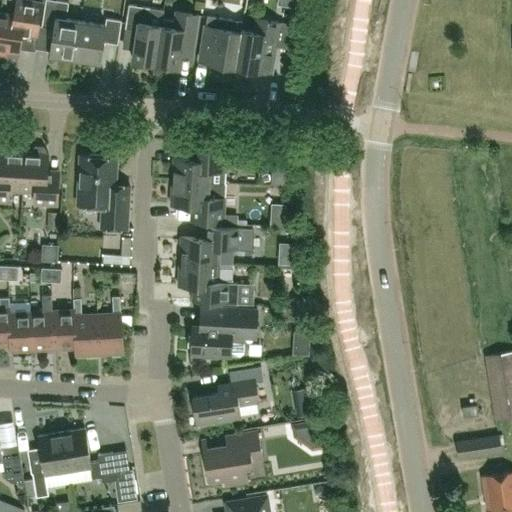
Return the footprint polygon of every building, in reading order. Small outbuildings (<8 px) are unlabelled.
[(39,30),(43,1),(33,0),(16,0),(14,14),(1,12),(0,17),(0,54),(5,56),(6,52),(19,54),(23,27),(39,30)] [(75,58),(81,20),(66,18),(69,2),(58,0),(45,0),(42,25),(54,27),(50,55),(75,58)] [(132,59),(155,63),(163,9),(129,4),(125,27),(137,29),(132,59)] [(176,11),(175,20),(163,18),(164,9),(163,9),(155,63),(178,66),(180,55),(192,56),(198,14),(176,11)] [(200,60),(235,66),(241,29),(242,21),(207,15),(200,60)] [(105,24),(81,20),(75,58),(100,62),(103,41),(118,43),(121,20),(106,17),(105,24)] [(255,31),(241,29),(235,66),(271,72),(279,22),(257,18),(255,31)] [(34,148),(33,151),(24,151),(22,191),(35,192),(34,203),(57,204),(59,179),(47,178),(48,152),(45,152),(46,149),(43,146),(36,146),(34,148)] [(172,180),(226,183),(226,182),(224,182),(225,170),(226,170),(227,148),(190,146),(189,158),(173,157),(172,180)] [(10,190),(22,191),(24,151),(1,150),(0,161),(0,201),(9,202),(10,190)] [(77,204),(102,205),(101,227),(127,228),(130,185),(116,184),(117,157),(80,155),(77,204)] [(226,183),(172,180),(171,204),(190,205),(189,221),(237,224),(237,214),(224,214),(226,183)] [(60,211),(48,211),(47,228),(59,229),(60,211)] [(181,236),(179,260),(233,263),(234,249),(253,250),(254,228),(205,225),(205,237),(181,236)] [(42,238),(43,246),(32,248),(33,261),(60,257),(57,236),(42,238)] [(105,252),(105,244),(84,244),(84,260),(123,261),(124,253),(105,252)] [(191,301),(237,304),(238,282),(232,282),(233,263),(179,260),(178,285),(192,285),(191,301)] [(0,264),(0,278),(7,279),(8,265),(0,264)] [(8,265),(7,279),(17,279),(18,266),(8,265)] [(41,267),(40,281),(50,281),(51,267),(41,267)] [(51,267),(50,281),(61,282),(61,268),(51,267)] [(97,313),(100,353),(123,352),(121,312),(120,295),(112,295),(113,312),(97,313)] [(9,306),(10,306),(9,296),(0,296),(0,344),(10,344),(11,350),(9,306)] [(100,353),(97,313),(82,314),(81,297),(73,298),(74,309),(76,354),(100,353)] [(191,353),(231,355),(240,356),(244,353),(245,339),(256,339),(257,309),(201,305),(200,325),(192,325),(191,353)] [(9,306),(11,350),(33,348),(31,311),(10,312),(10,306),(9,306)] [(76,354),(74,309),(52,310),(54,347),(75,346),(76,354)] [(31,311),(33,348),(54,347),(52,310),(31,311)] [(511,417),(511,351),(483,355),(494,421),(511,417)] [(193,396),(197,424),(241,417),(239,405),(259,401),(256,381),(263,380),(261,365),(229,370),(231,382),(218,384),(219,392),(193,396)] [(462,406),(464,416),(478,414),(477,404),(462,406)] [(99,460),(91,462),(85,427),(61,431),(67,471),(90,467),(92,477),(101,476),(102,481),(134,476),(133,468),(129,468),(130,470),(116,472),(113,451),(98,454),(99,460)] [(204,452),(209,481),(224,479),(225,484),(248,481),(245,465),(252,464),(252,459),(262,458),(258,430),(226,436),(228,448),(204,452)] [(49,494),(45,474),(67,471),(61,431),(39,435),(44,470),(33,472),(36,496),(49,494)] [(0,458),(2,458),(4,470),(5,477),(12,482),(24,480),(22,467),(18,439),(4,442),(3,433),(0,433),(0,458)] [(455,440),(458,458),(501,452),(499,434),(455,440)] [(511,511),(511,470),(482,475),(487,508),(491,508),(491,511),(511,511)] [(269,511),(267,495),(223,502),(224,511),(269,511)]
